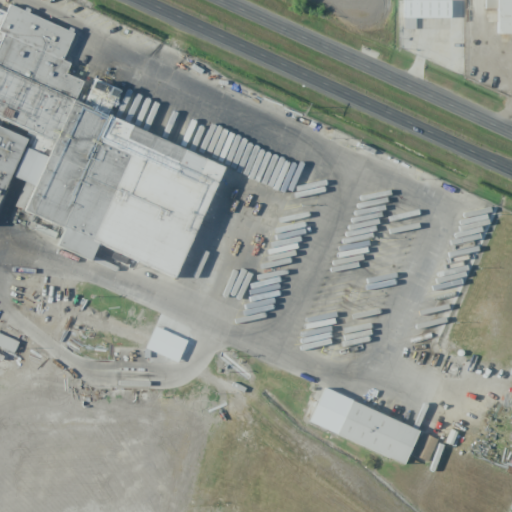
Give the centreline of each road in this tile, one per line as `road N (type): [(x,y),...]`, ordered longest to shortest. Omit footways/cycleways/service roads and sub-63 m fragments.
road 1 (secondary): [(139,0),(511,170)]
road 2 (secondary): [(511,129),(224,0)]
